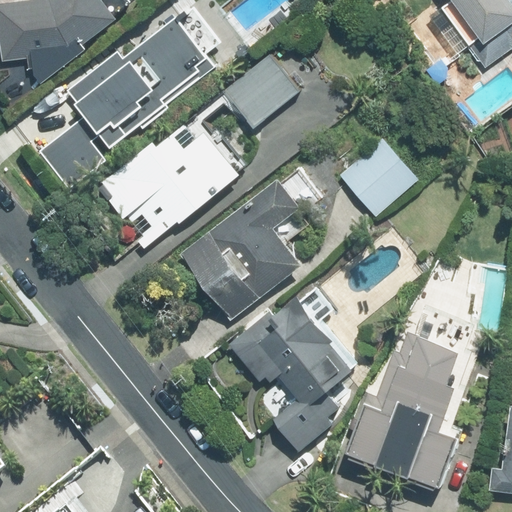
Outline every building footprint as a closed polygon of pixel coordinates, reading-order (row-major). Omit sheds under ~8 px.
[(15,0),(0,2),(0,25),(5,57),(26,54),(38,76),(121,18),(108,0),(15,0)] [(511,0),(452,0),(444,6),(489,67),(511,50),(511,0)] [(220,64),(181,14),(128,56),(122,49),(70,89),(89,113),(43,149),(74,188),(109,160),(95,141),(105,133),(115,146),(220,64)] [(276,54),(231,89),(259,124),(303,90),(276,54)] [(101,187),(148,246),(253,164),(219,121),(201,136),(188,119),(101,187)] [(387,137),(342,174),(377,215),(421,178),(387,137)] [(182,253),(234,318),(306,262),(277,225),(304,204),(281,175),(182,253)] [(363,368),(303,298),(280,318),(271,308),(231,343),(268,386),(282,375),(300,397),(276,418),(302,449),(327,428),(324,424),(345,407),(333,393),(363,368)] [(350,451),(444,485),(464,430),(453,426),(468,385),(456,380),(467,350),(411,329),(402,351),(396,349),(378,399),(371,396),(350,451)] [(511,436),(508,468),(497,466),(494,487),(511,489),(511,436)] [(0,473),(11,466),(0,450),(0,473)]
